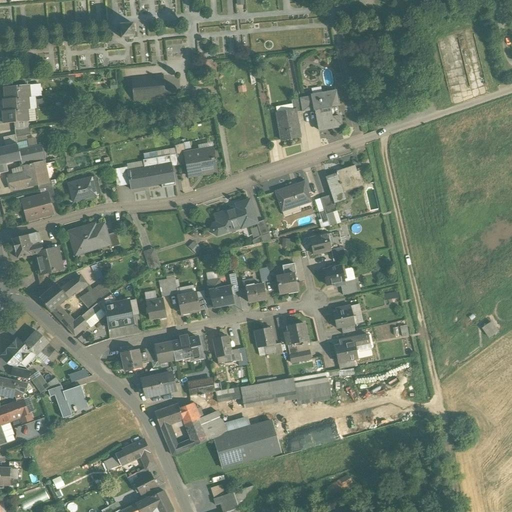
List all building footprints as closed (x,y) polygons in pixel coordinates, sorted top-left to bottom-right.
[(133,23),(120,24),(121,37),(135,36),(133,23)] [(138,24),(138,37),(148,37),(148,24),(138,24)] [(162,75),(131,79),(134,101),(165,98),(162,75)] [(26,80),(7,82),(8,88),(26,86),(26,80)] [(8,88),(4,89),(5,100),(28,98),(30,98),(28,86),(26,86),(8,88)] [(335,91),(312,95),(312,96),(314,109),(314,111),(315,111),(318,130),(340,126),(341,126),(341,125),(339,116),(332,118),(331,115),(332,115),(333,114),(334,114),(334,113),(334,112),(333,111),(332,110),(331,110),(330,108),(338,106),(335,91)] [(312,96),(300,99),(302,111),(314,109),(312,96)] [(5,100),(4,100),(5,112),(27,110),(29,110),(28,98),(5,100)] [(300,99),(293,100),(295,110),(296,109),(296,112),(302,111),(300,99)] [(295,110),(277,113),(282,140),(300,137),(296,112),(296,109),(295,110)] [(5,112),(3,112),(4,124),(14,123),(28,122),(27,110),(5,112)] [(28,128),(14,130),(15,138),(30,136),(29,128),(28,128)] [(26,141),(16,143),(17,145),(18,152),(28,149),(26,141)] [(184,144),(174,146),(176,155),(178,165),(178,166),(186,165),(187,165),(185,154),(186,154),(184,144)] [(17,145),(0,148),(0,165),(1,165),(20,161),(18,152),(17,145)] [(28,149),(18,152),(20,161),(23,160),(24,166),(43,162),(40,147),(28,149)] [(186,154),(185,154),(187,165),(186,165),(189,177),(199,175),(199,173),(216,170),(216,172),(217,172),(214,158),(211,158),(210,153),(202,154),(201,151),(186,154)] [(176,155),(170,156),(172,166),(178,165),(176,155)] [(162,188),(175,186),(172,166),(170,156),(126,163),(127,168),(130,184),(131,191),(161,186),(162,188)] [(24,166),(23,166),(24,174),(8,177),(10,190),(37,185),(44,183),(44,182),(47,182),(43,162),(24,166)] [(337,173),(325,177),(331,195),(334,204),(346,201),(343,193),(363,186),(359,172),(357,172),(355,166),(337,172),(337,173)] [(117,187),(130,184),(127,168),(114,170),(117,187)] [(91,179),(68,185),(73,203),(96,197),(91,179)] [(47,182),(44,182),(44,183),(37,185),(38,190),(45,189),(52,188),(50,181),(47,182)] [(304,182),(275,192),(282,212),(311,202),(304,182)] [(52,188),(45,189),(46,195),(47,194),(50,205),(56,203),(52,188)] [(46,195),(21,201),(26,221),(52,214),(50,205),(47,194),(46,195)] [(331,195),(320,199),(326,215),(336,211),(334,204),(331,195)] [(320,199),(315,201),(321,220),(322,222),(327,221),(326,215),(320,199)] [(249,201),(237,205),(238,209),(216,216),(218,224),(214,225),(212,229),(214,234),(218,236),(225,234),(225,232),(230,230),(231,232),(232,231),(232,229),(241,227),(241,228),(257,223),(249,201)] [(336,211),(326,215),(327,221),(329,226),(340,222),(336,211)] [(327,221),(322,222),(321,220),(318,221),(321,229),(329,226),(327,221)] [(264,221),(257,223),(261,236),(263,243),(271,241),(264,221)] [(104,224),(83,230),(83,228),(69,232),(72,243),(77,241),(80,250),(99,244),(100,248),(109,246),(110,245),(107,236),(104,224)] [(38,233),(27,236),(29,245),(27,246),(28,248),(41,245),(38,233)] [(115,234),(107,236),(110,245),(109,246),(110,248),(119,245),(115,234)] [(327,235),(310,239),(313,255),(331,251),(331,250),(330,244),(327,235)] [(27,236),(12,240),(14,249),(13,250),(14,252),(15,252),(17,259),(30,255),(28,248),(27,246),(29,245),(27,236)] [(261,236),(252,241),(254,245),(263,243),(261,236)] [(188,248),(195,254),(200,249),(193,242),(188,248)] [(41,245),(28,248),(30,255),(35,254),(43,252),(41,245)] [(56,248),(43,252),(35,254),(40,275),(48,273),(62,269),(56,248)] [(343,248),(331,250),(331,251),(334,262),(345,259),(343,248)] [(154,249),(143,253),(149,270),(160,267),(154,249)] [(294,264),(282,266),(284,276),(294,274),(296,274),(294,264)] [(343,266),(323,271),(326,285),(334,284),(335,287),(340,286),(344,285),(344,284),(343,279),(345,278),(343,266)] [(269,269),(260,271),(262,283),(271,281),(269,269)] [(48,273),(40,275),(37,276),(41,289),(50,282),(48,273)] [(284,276),(276,277),(280,295),(289,293),(288,292),(297,290),(294,274),(284,276)] [(75,280),(60,290),(67,298),(81,287),(79,284),(75,280)] [(167,280),(159,282),(162,297),(170,295),(168,284),(167,280)] [(219,280),(209,282),(210,291),(220,289),(219,280)] [(251,281),(243,282),(244,289),(246,289),(245,288),(252,287),(251,281)] [(358,281),(344,284),(344,285),(340,286),(342,295),(360,291),(358,281)] [(175,282),(168,284),(170,295),(170,296),(178,294),(175,282)] [(103,283),(80,299),(89,310),(92,308),(96,304),(111,294),(103,283)] [(56,284),(39,298),(50,312),(51,311),(58,306),(67,298),(60,290),(56,284)] [(193,286),(179,289),(181,296),(194,294),(193,286)] [(252,287),(245,288),(246,289),(248,303),(266,300),(263,286),(255,288),(254,287),(252,287)] [(220,289),(210,291),(212,300),(213,300),(214,308),(233,304),(231,294),(233,293),(232,287),(220,289)] [(181,296),(177,297),(181,315),(200,311),(197,299),(205,297),(204,291),(196,293),(194,294),(181,296)] [(155,292),(145,294),(146,302),(157,300),(155,292)] [(111,294),(96,304),(101,310),(106,315),(104,306),(117,303),(111,294)] [(205,297),(197,299),(200,311),(207,310),(205,297)] [(157,300),(146,302),(150,320),(159,318),(160,319),(166,318),(163,299),(157,300)] [(135,300),(129,301),(132,316),(138,315),(135,300)] [(117,303),(104,306),(106,315),(108,329),(134,324),(132,316),(129,301),(117,303)] [(96,304),(92,308),(97,313),(101,310),(96,304)] [(358,305),(350,307),(354,325),(362,322),(358,305)] [(58,306),(51,311),(67,329),(74,323),(70,317),(68,318),(58,306)] [(350,306),(338,309),(339,312),(333,313),(336,329),(341,328),(353,325),(354,325),(350,307),(350,306)] [(89,310),(81,317),(85,323),(97,313),(92,308),(89,310)] [(97,313),(85,323),(87,325),(87,326),(89,329),(106,315),(101,310),(97,313)] [(74,323),(67,329),(74,337),(87,326),(87,325),(85,323),(81,317),(74,323)] [(482,328),(489,338),(499,331),(492,321),(482,328)] [(304,324),(287,327),(289,335),(285,336),(287,346),(292,345),(308,342),(304,324)] [(353,325),(341,328),(342,334),(354,332),(353,325)] [(272,328),(255,332),(260,355),(265,354),(264,347),(274,345),(275,345),(272,328)] [(36,331),(23,344),(31,351),(36,356),(37,356),(41,351),(48,343),(49,343),(36,331)] [(368,335),(353,339),(355,348),(370,344),(368,335)] [(171,344),(175,360),(190,357),(191,361),(202,359),(198,338),(188,340),(187,337),(181,338),(181,342),(171,344)] [(228,337),(213,340),(217,357),(223,356),(223,359),(227,359),(226,355),(231,355),(232,354),(231,351),(228,337)] [(23,344),(17,339),(2,357),(10,364),(18,366),(31,351),(23,344)] [(353,339),(342,341),(343,345),(334,347),(338,364),(349,361),(358,359),(355,348),(353,339)] [(308,342),(292,345),(292,347),(296,346),(298,354),(309,351),(308,342)] [(55,350),(48,343),(41,351),(48,358),(55,350)] [(171,344),(156,347),(159,364),(175,360),(171,344)] [(275,345),(274,345),(276,352),(276,355),(283,353),(281,344),(275,345)] [(274,345),(264,347),(265,354),(276,352),(274,345)] [(292,345),(287,346),(289,355),(298,354),(296,346),(292,347),(292,345)] [(138,350),(121,354),(125,372),(142,368),(141,364),(139,352),(138,350)] [(146,350),(139,352),(141,364),(148,363),(146,350)] [(238,350),(231,351),(232,354),(231,355),(232,362),(241,361),(238,350)] [(298,354),(289,355),(291,363),(311,359),(309,351),(298,354)] [(349,361),(338,364),(339,370),(351,368),(349,361)] [(86,368),(69,374),(72,382),(89,376),(86,368)] [(30,373),(13,369),(11,377),(29,380),(30,373)] [(171,374),(165,375),(169,392),(172,392),(171,389),(174,389),(175,388),(171,374)] [(165,375),(142,380),(146,398),(169,392),(165,375)] [(40,377),(33,381),(40,391),(47,387),(40,377)] [(52,388),(60,383),(56,377),(48,382),(52,388)] [(24,385),(0,379),(0,394),(10,397),(12,390),(23,392),(23,391),(24,385)] [(288,379),(270,383),(274,403),(296,399),(294,384),(289,385),(288,379)] [(327,379),(294,384),(296,399),(297,405),(331,399),(327,379)] [(213,382),(188,386),(190,397),(215,392),(213,382)] [(258,384),(241,387),(243,398),(245,408),(274,403),(270,383),(270,382),(258,384)] [(62,392),(54,395),(54,396),(62,419),(71,416),(70,413),(87,407),(80,386),(62,392)] [(60,387),(47,391),(49,398),(54,396),(54,395),(62,392),(60,387)] [(241,387),(215,392),(217,403),(243,398),(241,387)] [(23,393),(13,396),(15,402),(29,398),(26,390),(23,391),(23,393)] [(24,400),(12,404),(17,418),(20,417),(26,435),(36,432),(29,414),(28,414),(24,400)] [(12,404),(6,406),(11,420),(12,420),(17,418),(12,404)] [(177,405),(154,413),(160,428),(161,428),(169,425),(182,420),(183,420),(179,409),(177,405)] [(191,405),(179,409),(183,420),(182,420),(184,424),(197,419),(199,419),(195,407),(191,405)] [(6,406),(0,407),(0,424),(0,425),(11,421),(11,420),(6,406)] [(217,412),(199,419),(197,419),(206,441),(212,439),(214,439),(217,437),(227,433),(221,415),(217,412)] [(471,418),(454,423),(460,444),(476,440),(471,418)] [(197,419),(184,424),(190,440),(193,447),(206,441),(197,419)] [(271,421),(228,434),(227,433),(214,439),(222,469),(280,452),(271,421)] [(171,428),(162,431),(167,442),(175,439),(171,428)] [(175,439),(167,442),(169,449),(177,445),(175,439)] [(144,440),(122,450),(123,452),(127,462),(141,456),(150,453),(149,451),(150,451),(148,448),(144,440)] [(177,445),(169,449),(172,456),(193,447),(190,440),(177,445)] [(123,452),(115,456),(115,457),(119,465),(127,462),(123,452)] [(150,453),(141,456),(145,464),(153,460),(150,453)] [(115,457),(103,462),(107,471),(119,465),(115,457)] [(20,462),(9,462),(9,469),(10,469),(9,480),(16,480),(17,469),(20,469),(20,462)] [(9,469),(0,468),(0,485),(9,485),(9,480),(10,469),(9,469)] [(147,468),(136,474),(138,479),(149,474),(147,468)] [(138,479),(134,481),(140,495),(156,487),(150,474),(149,474),(138,479)] [(347,476),(339,481),(340,483),(328,490),(331,495),(336,492),(351,483),(347,476)] [(351,483),(336,492),(339,496),(354,487),(351,483)] [(214,497),(225,493),(222,484),(211,488),(214,497)] [(253,486),(238,491),(243,507),(245,507),(258,502),(253,486)] [(164,491),(136,505),(139,511),(150,511),(154,510),(154,511),(173,511),(174,511),(171,505),(165,494),(164,491)] [(238,491),(228,494),(230,501),(221,504),(223,511),(227,511),(233,510),(243,507),(238,491)] [(11,494),(0,497),(0,503),(12,500),(11,494)] [(228,494),(213,499),(216,506),(221,504),(230,501),(228,494)] [(119,502),(102,509),(102,511),(110,511),(121,508),(119,502)]
